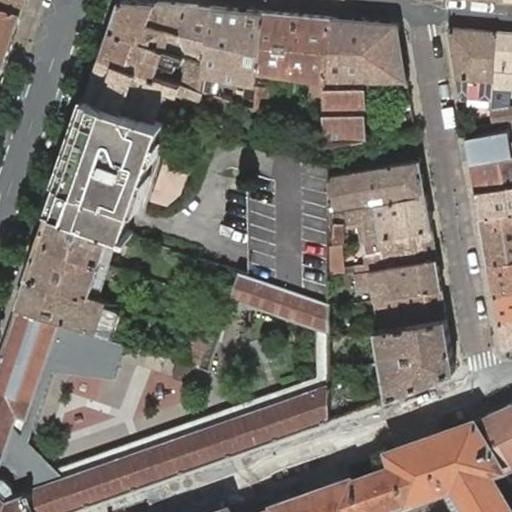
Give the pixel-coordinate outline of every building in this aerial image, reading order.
[(0,0),(0,13),(20,19),(26,0),(0,0)] [(121,0),(112,29),(184,53),(187,45),(182,30),(150,22),(157,1),(141,0),(121,0)] [(187,45),(184,53),(186,54),(188,55),(205,60),(216,6),(157,1),(150,22),(182,30),(187,45)] [(265,11),(216,6),(205,60),(201,90),(216,95),(218,77),(243,81),(240,104),(255,110),(258,78),(259,72),(265,11)] [(332,17),(265,11),(259,72),(328,83),(332,17)] [(0,74),(1,75),(20,19),(0,13),(0,74)] [(397,22),(332,17),(328,83),(326,108),(328,133),(329,145),(366,139),(366,80),(408,80),(399,24),(397,22)] [(450,30),(461,100),(468,101),(468,97),(480,98),(492,99),(492,96),(493,88),(498,31),(452,27),(450,30)] [(184,53),(112,29),(103,56),(157,75),(161,61),(177,66),(179,59),(184,61),(186,54),(184,53)] [(511,31),(498,31),(493,88),(511,89),(511,31)] [(201,90),(205,60),(188,55),(183,84),(201,90)] [(157,75),(103,56),(90,93),(167,119),(190,126),(192,119),(160,108),(155,106),(162,85),(167,86),(199,97),(201,90),(183,84),(157,75)] [(270,79),(258,78),(255,110),(267,114),(267,108),(270,79)] [(160,108),(167,86),(162,85),(155,106),(160,108)] [(122,232),(133,235),(134,230),(130,229),(167,119),(90,93),(51,207),(114,229),(122,232)] [(511,104),(491,108),(494,123),(511,119),(511,104)] [(511,144),(509,129),(467,136),(472,163),(511,155),(511,144)] [(330,174),(330,166),(250,143),(250,154),(250,275),(331,303),(331,277),(331,246),(331,230),(332,210),(332,198),(333,198),(330,174)] [(511,155),(472,163),(476,192),(511,185),(511,155)] [(427,194),(421,159),(330,174),(333,198),(332,198),(332,210),(350,207),(427,194)] [(481,216),(511,211),(511,185),(476,192),(481,216)] [(427,194),(350,207),(352,222),(362,220),(371,218),(375,238),(432,228),(427,194)] [(51,207),(40,240),(103,262),(114,229),(51,207)] [(489,266),(511,261),(511,211),(481,216),(489,266)] [(371,218),(362,220),(365,240),(367,239),(375,238),(371,218)] [(437,258),(432,228),(375,238),(367,239),(368,254),(366,254),(367,263),(357,265),(358,272),(363,271),(390,266),(437,258)] [(103,262),(112,265),(122,232),(114,229),(103,262)] [(344,230),(331,230),(331,246),(341,244),(344,243),(344,230)] [(40,240),(29,274),(91,295),(103,262),(40,240)] [(341,244),(331,246),(331,277),(344,275),(343,268),(341,244)] [(442,288),(437,258),(390,266),(394,296),(442,288)] [(511,261),(489,266),(494,295),(511,292),(511,261)] [(100,298),(112,265),(103,262),(91,295),(100,298)] [(358,272),(357,265),(343,268),(344,275),(358,272)] [(330,307),(331,303),(250,275),(240,271),(233,297),(319,326),(318,375),(55,467),(24,478),(13,467),(29,418),(27,418),(54,340),(116,360),(122,340),(95,331),(18,305),(0,358),(0,511),(66,511),(330,420),(330,307)] [(29,274),(18,305),(95,331),(106,300),(100,298),(91,295),(29,274)] [(344,275),(331,277),(331,303),(330,307),(349,304),(344,275)] [(447,317),(442,288),(380,298),(377,299),(382,328),(447,317)] [(511,292),(494,295),(499,322),(511,319),(511,292)] [(456,370),(447,317),(382,328),(376,330),(378,342),(381,342),(387,377),(384,378),(388,399),(456,370)] [(511,319),(499,322),(503,347),(505,349),(511,345),(511,319)] [(199,331),(190,363),(210,369),(219,338),(199,331)] [(147,353),(133,348),(129,362),(143,366),(147,353)] [(164,359),(151,354),(146,367),(160,372),(164,359)] [(168,356),(162,368),(187,380),(192,368),(168,356)] [(511,402),(475,420),(502,466),(504,469),(511,465),(511,402)] [(278,506),(261,511),(231,511),(230,507),(216,511),(511,511),(511,505),(491,470),(502,466),(475,420),(391,450),(396,464),(353,480),(353,478),(277,504),(278,506)]
